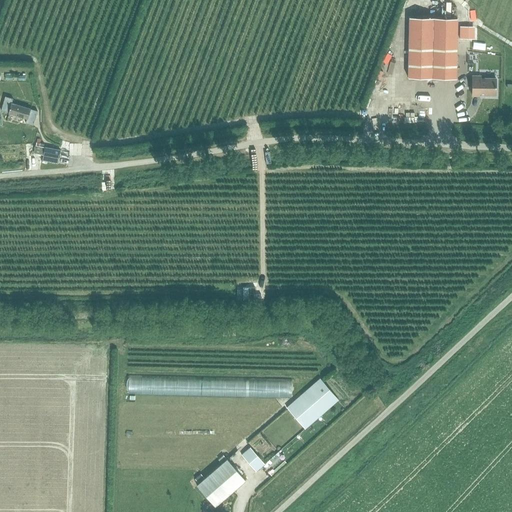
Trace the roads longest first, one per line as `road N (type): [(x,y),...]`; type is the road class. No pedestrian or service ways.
road 1 (unclassified): [(511,148),(306,138),(0,176)]
road 2 (unclassified): [(276,511),(511,295)]
